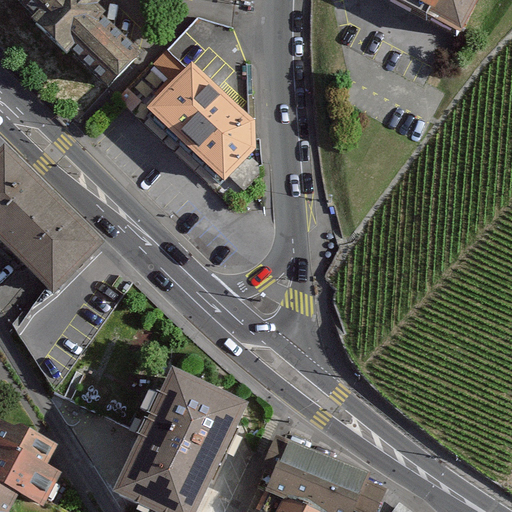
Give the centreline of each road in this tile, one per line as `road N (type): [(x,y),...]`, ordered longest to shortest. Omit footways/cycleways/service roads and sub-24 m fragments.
road 1 (tertiary): [(254,343),(294,256),(282,0)]
road 2 (primary): [(0,103),(254,343)]
road 3 (primary): [(254,343),(478,511)]
road 4 (residential): [(0,333),(116,511)]
